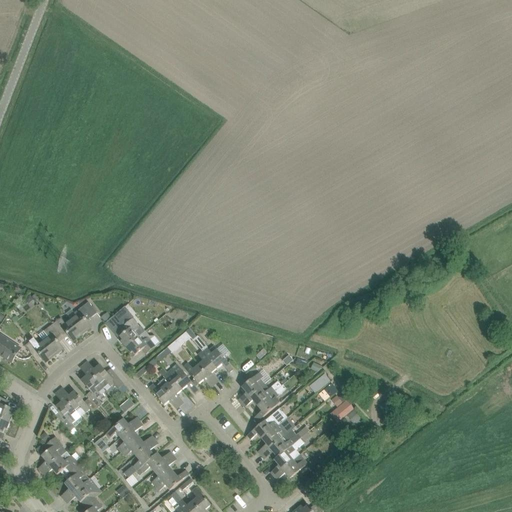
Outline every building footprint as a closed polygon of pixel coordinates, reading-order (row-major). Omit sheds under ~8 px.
[(70,318),(82,335),(92,328),(82,315),(87,312),(92,318),(97,314),(88,302),(74,313),(71,309),(66,313),(70,318)] [(118,313),(109,321),(117,330),(126,322),(118,313)] [(105,314),(101,317),(105,322),(109,319),(105,314)] [(61,318),(52,325),(61,336),(66,333),(73,342),(82,335),(70,318),(65,323),(61,318)] [(121,343),(126,348),(139,336),(135,332),(141,327),(133,319),(123,328),(126,332),(120,337),(123,341),(121,343)] [(42,340),(55,356),(64,349),(56,340),(61,336),(52,325),(38,335),(42,340)] [(139,336),(126,348),(131,354),(133,353),(136,356),(142,351),(146,355),(160,343),(156,337),(152,341),(149,337),(150,336),(145,331),(139,336)] [(1,336),(0,337),(0,355),(12,363),(21,350),(1,336)] [(202,351),(217,369),(222,365),(224,367),(228,364),(213,346),(210,349),(208,350),(207,348),(207,347),(198,336),(193,340),(202,351)] [(34,339),(24,346),(33,358),(38,354),(46,363),(55,356),(42,340),(37,344),(34,339)] [(203,361),(198,365),(209,379),(213,376),(212,374),(217,369),(202,351),(197,354),(203,361)] [(188,362),(183,366),(198,385),(204,380),(206,382),(209,379),(198,365),(193,369),(188,362)] [(176,364),(167,372),(182,391),(188,386),(189,388),(193,385),(176,364)] [(93,368),(90,371),(103,388),(108,384),(110,387),(114,385),(118,390),(124,385),(111,370),(107,373),(100,366),(95,370),(93,368)] [(146,366),(135,375),(139,379),(149,370),(146,366)] [(182,391),(167,372),(166,373),(163,369),(159,372),(163,376),(165,378),(160,383),(161,383),(160,383),(175,400),(179,397),(177,395),(182,391)] [(86,396),(89,399),(97,408),(101,404),(97,399),(101,395),(98,392),(103,388),(90,371),(85,375),(87,377),(82,382),(91,392),(86,396)] [(245,395),(248,399),(265,385),(261,379),(264,377),(260,373),(242,388),(247,394),(245,395)] [(325,375),(311,387),(316,393),(324,386),(330,382),(325,375)] [(175,400),(160,383),(156,387),(153,384),(148,388),(164,406),(169,402),(171,404),(175,400)] [(275,392),(279,389),(275,384),(269,389),(265,385),(248,399),(251,403),(253,401),(258,407),(275,392)] [(334,386),(328,391),(331,395),(338,389),(334,386)] [(260,414),(263,418),(281,403),(276,398),(282,393),(279,389),(275,392),(258,407),(262,412),(260,414)] [(68,395),(64,398),(80,417),(85,413),(89,410),(92,413),(97,409),(97,408),(89,399),(84,403),(75,392),(70,397),(68,395)] [(343,394),(338,398),(336,396),(331,400),(337,408),(347,399),(343,394)] [(0,418),(10,423),(13,415),(11,414),(13,410),(5,407),(7,401),(0,398),(0,418)] [(75,421),(80,417),(64,398),(60,401),(62,403),(56,408),(66,419),(62,423),(70,433),(75,429),(72,425),(76,421),(75,421)] [(130,398),(120,406),(124,412),(134,404),(130,398)] [(354,410),(347,401),(330,415),(337,424),(354,410)] [(355,410),(348,416),(353,422),(360,417),(355,410)] [(257,435),(262,440),(287,419),(286,419),(283,414),(276,420),(272,416),(246,438),(249,442),(257,435)] [(287,419),(262,440),(267,445),(264,447),(268,451),(292,431),(296,427),(288,417),(286,419),(287,419)] [(0,432),(3,434),(5,430),(7,431),(10,423),(0,418),(0,432)] [(116,426),(106,435),(110,439),(117,434),(121,438),(134,427),(131,424),(129,425),(124,420),(116,426)] [(292,431),(268,451),(271,455),(273,453),(277,458),(278,458),(301,439),(300,439),(310,430),(306,426),(296,435),(292,431)] [(134,427),(121,438),(125,443),(118,449),(122,453),(139,438),(135,433),(137,431),(134,427)] [(70,433),(78,442),(80,441),(74,434),(77,432),(74,430),(70,433)] [(50,438),(45,433),(40,437),(44,443),(50,438)] [(49,451),(42,457),(47,463),(44,464),(48,468),(67,452),(56,438),(46,446),(49,451)] [(95,443),(103,453),(109,447),(101,438),(95,443)] [(139,438),(122,453),(126,458),(132,452),(136,457),(149,446),(146,442),(144,444),(139,438)] [(278,458),(277,458),(274,461),(279,466),(277,468),(280,472),(300,455),(296,450),(304,443),(301,439),(278,458)] [(149,446),(136,457),(140,462),(134,467),(137,471),(155,457),(150,451),(152,450),(149,446)] [(67,452),(48,468),(51,472),(53,470),(57,476),(61,473),(64,478),(79,465),(67,452)] [(155,457),(137,471),(137,472),(140,469),(144,473),(151,468),(154,473),(168,462),(164,458),(162,460),(158,454),(155,457)] [(300,455),(280,472),(283,476),(285,474),(290,480),(309,464),(304,459),(300,455)] [(168,462),(154,473),(159,478),(152,483),(156,487),(173,473),(169,467),(171,465),(168,462)] [(79,465),(64,478),(68,482),(65,485),(69,490),(67,492),(71,496),(90,479),(79,465)] [(173,473),(156,487),(159,492),(166,486),(170,491),(183,480),(180,476),(178,478),(173,473)] [(133,474),(126,480),(132,486),(138,481),(133,474)] [(90,479),(71,496),(74,500),(76,498),(81,503),(82,502),(85,507),(95,499),(94,497),(101,492),(90,479)] [(196,488),(192,492),(197,499),(192,503),(200,511),(206,511),(205,510),(211,506),(196,488)] [(97,511),(103,508),(95,499),(85,507),(89,511),(88,511),(97,511)] [(200,511),(192,503),(187,507),(182,500),(178,504),(180,507),(184,511),(200,511)]
